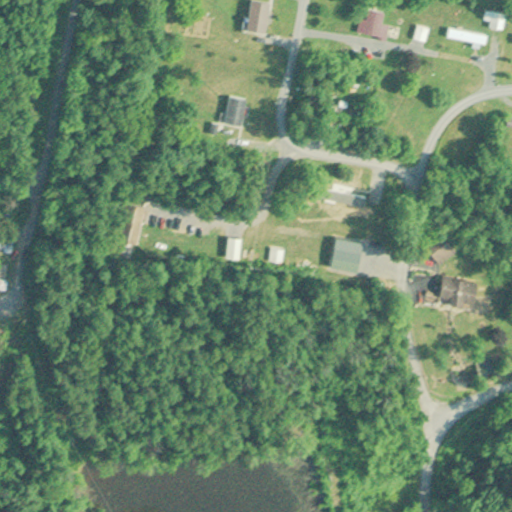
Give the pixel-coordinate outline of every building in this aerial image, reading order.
[(384,24),(387,10),(370,8),(368,18),(362,17),(360,31),(388,36),(390,25),(384,24)] [(506,27),(507,10),(487,8),(486,17),(492,18),(491,26),(506,27)] [(425,39),(430,28),(421,24),(417,36),(425,39)] [(253,92),(229,93),(230,120),(254,119),(253,92)] [(347,103),(334,100),(332,108),(345,111),(347,103)] [(329,197),(366,203),(367,195),(330,189),(329,197)] [(136,251),(148,204),(128,200),(117,246),(136,251)] [(460,248),(443,232),(428,246),(445,263),(460,248)] [(364,238),(337,237),(336,257),(363,258),(364,238)] [(480,279),(446,274),(443,299),(477,304),(480,279)]
